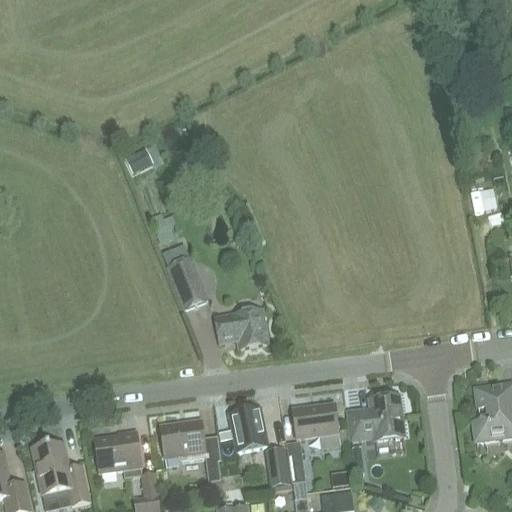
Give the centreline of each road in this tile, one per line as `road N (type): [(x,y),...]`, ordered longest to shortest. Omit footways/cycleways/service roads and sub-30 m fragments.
road 1 (residential): [(431,356),(0,419)]
road 2 (residential): [(443,511),(448,489),(431,356)]
